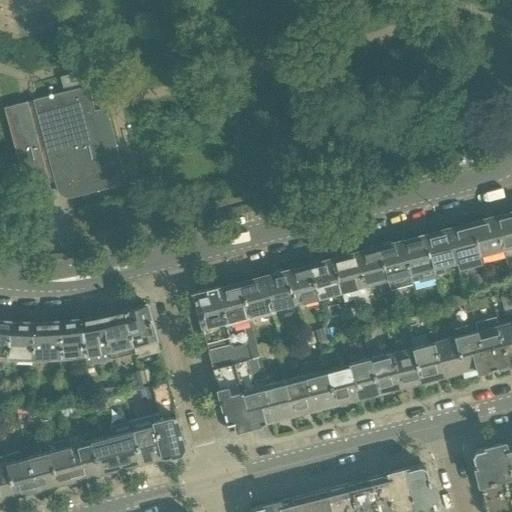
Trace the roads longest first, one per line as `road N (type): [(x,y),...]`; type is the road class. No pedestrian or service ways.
road 1 (residential): [(155,260),(491,174),(511,162)]
road 2 (residential): [(215,479),(441,421)]
road 3 (residential): [(215,479),(155,260)]
road 4 (residential): [(0,278),(49,282),(155,260)]
road 5 (residential): [(91,511),(215,479)]
